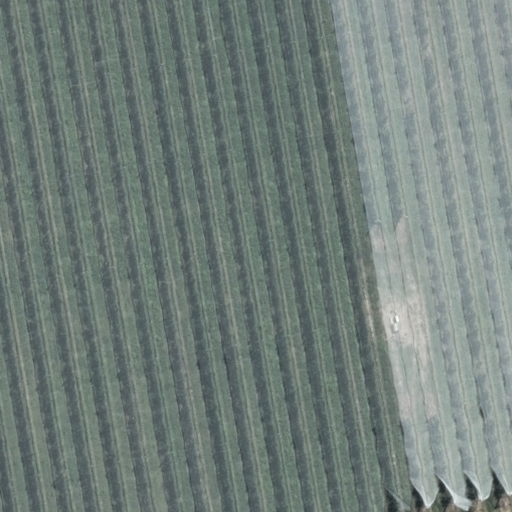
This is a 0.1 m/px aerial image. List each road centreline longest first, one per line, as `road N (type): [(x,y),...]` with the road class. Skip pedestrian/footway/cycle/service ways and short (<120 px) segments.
road 1 (track): [(0,284),(511,199)]
road 2 (track): [(379,0),(411,213)]
